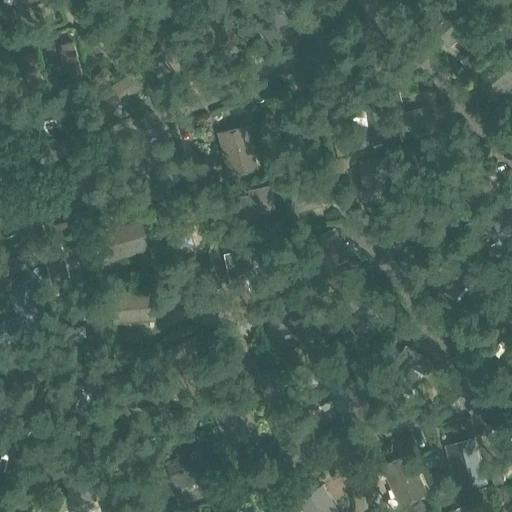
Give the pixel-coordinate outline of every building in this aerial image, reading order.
[(13,0),(26,29),(53,17),(45,0),(13,0)] [(190,27),(196,24),(207,49),(231,41),(221,14),(227,12),(222,0),(216,0),(185,13),(190,27)] [(274,0),(253,13),(270,40),(292,27),(276,0),(274,0)] [(331,0),(310,0),(325,17),(337,7),(331,0)] [(463,0),(457,0),(429,23),(448,46),(480,20),(463,0)] [(158,33),(173,29),(170,13),(136,20),(145,64),(164,60),(158,33)] [(113,17),(96,26),(118,67),(134,59),(113,17)] [(73,40),(58,44),(68,80),(83,76),(73,40)] [(511,54),(506,48),(474,75),(494,100),(511,84),(511,54)] [(33,51),(19,56),(32,90),(45,85),(33,51)] [(133,71),(96,96),(106,111),(143,86),(133,71)] [(74,91),(28,105),(33,123),(80,108),(74,91)] [(370,125),(354,131),(360,147),(391,136),(377,97),(362,103),(370,125)] [(401,139),(440,129),(433,104),(394,114),(401,139)] [(297,111),(281,114),(288,143),(270,147),(273,160),(306,153),(297,111)] [(228,175),(256,168),(245,126),(218,133),(228,175)] [(467,144),(422,156),(426,174),(472,162),(467,144)] [(154,151),(143,162),(159,178),(149,189),(159,199),(181,177),(154,151)] [(390,193),(388,155),(361,157),(363,194),(390,193)] [(10,157),(0,159),(0,178),(15,174),(10,157)] [(323,204),(315,169),(288,175),(297,211),(323,204)] [(77,219),(105,212),(96,173),(68,180),(77,219)] [(239,218),(277,210),(272,185),(234,193),(239,218)] [(30,194),(13,200),(27,238),(44,232),(30,194)] [(409,202),(374,213),(387,254),(404,248),(396,224),(414,218),(409,202)] [(511,203),(511,202),(465,224),(473,242),(511,223),(511,203)] [(159,215),(170,252),(196,244),(185,207),(159,215)] [(150,248),(142,219),(100,231),(109,260),(150,248)] [(446,220),(430,232),(438,242),(444,238),(447,241),(456,234),(446,220)] [(335,226),(307,239),(322,271),(350,257),(335,226)] [(61,242),(43,247),(55,295),(73,290),(61,242)] [(264,244),(224,253),(232,295),(250,291),(245,267),(268,263),(264,244)] [(458,249),(431,278),(453,299),(481,270),(458,249)] [(35,265),(33,257),(17,262),(19,270),(35,265)] [(3,277),(6,285),(22,279),(19,271),(3,277)] [(17,315),(0,321),(0,340),(40,325),(25,287),(9,293),(17,315)] [(113,324),(153,321),(151,292),(111,294),(113,324)] [(356,292),(339,315),(372,338),(389,315),(356,292)] [(270,334),(279,332),(303,325),(309,348),(326,343),(314,303),(274,315),(265,317),(270,334)] [(100,306),(83,307),(88,348),(104,346),(100,306)] [(511,309),(509,307),(476,339),(490,353),(509,334),(511,336),(511,309)] [(185,379),(208,369),(193,338),(170,348),(185,379)] [(426,375),(434,361),(406,344),(384,381),(397,389),(411,366),(426,375)] [(45,350),(11,360),(18,383),(52,373),(45,350)] [(348,354),(330,362),(336,374),(353,367),(348,354)] [(73,365),(60,398),(83,407),(96,375),(73,365)] [(357,373),(330,386),(348,425),(375,412),(357,373)] [(249,379),(237,386),(245,400),(257,394),(249,379)] [(150,383),(120,406),(130,420),(148,406),(160,421),(172,412),(150,383)] [(252,435),(236,395),(211,405),(227,445),(252,435)] [(456,489),(483,481),(472,438),(444,446),(456,489)] [(174,487),(207,475),(197,446),(175,454),(177,458),(166,462),(174,487)] [(398,505),(424,492),(406,454),(380,466),(398,505)] [(335,470),(319,479),(336,507),(352,498),(335,470)] [(61,511),(98,511),(88,483),(77,487),(79,492),(57,500),(61,511)] [(302,511),(335,511),(320,486),(296,501),(302,511)] [(443,511),(474,511),(469,501),(443,511)] [(411,502),(401,511),(421,511),(414,505),(411,502)]
